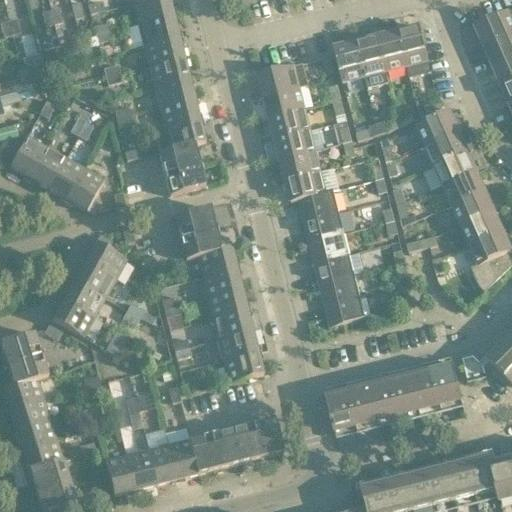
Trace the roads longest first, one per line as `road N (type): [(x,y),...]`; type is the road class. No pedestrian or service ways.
road 1 (residential): [(0,252),(251,189)]
road 2 (residential): [(301,390),(466,351),(511,319)]
road 3 (residential): [(433,0),(215,48)]
road 4 (residential): [(301,390),(251,189)]
road 5 (residential): [(320,467),(511,415)]
road 6 (residential): [(511,162),(489,139),(450,47),(441,0)]
road 7 (residential): [(251,189),(215,48)]
road 8 (residential): [(216,511),(324,484),(320,467)]
